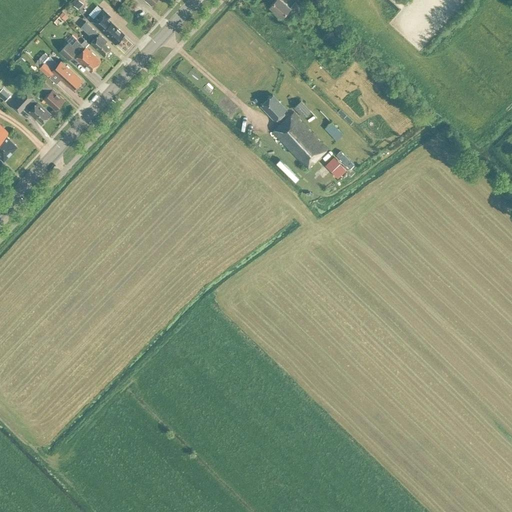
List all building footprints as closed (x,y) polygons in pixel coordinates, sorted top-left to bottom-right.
[(290,7),(281,0),(275,0),(270,6),(282,17),(286,13),(291,17),(294,13),(298,17),(305,9),(295,1),(290,7)] [(108,19),(112,15),(103,6),(94,17),(90,14),(87,17),(116,43),(117,42),(118,41),(120,39),(120,38),(124,34),(108,19)] [(69,16),(63,11),(59,14),(65,20),(69,16)] [(86,21),(81,26),(89,33),(94,38),(91,42),(104,55),(105,54),(106,54),(110,50),(109,50),(110,48),(104,42),(106,40),(99,34),(93,29),(86,21)] [(85,47),(76,39),(71,44),(68,41),(59,51),(68,59),(72,55),(85,66),(86,66),(91,70),(100,61),(95,56),(95,55),(86,46),(85,47)] [(58,66),(44,53),(35,63),(57,83),(62,78),(73,89),(76,85),(78,85),(80,82),(80,81),(81,80),(62,62),(58,66)] [(56,109),(64,100),(52,89),(53,88),(45,81),(41,85),(49,93),(44,98),(56,109)] [(10,95),(3,87),(0,90),(0,95),(5,100),(10,95)] [(38,101),(33,97),(34,96),(27,89),(12,105),(20,112),(26,105),(30,109),(29,111),(36,118),(37,116),(43,121),(46,117),(47,118),(51,114),(38,101)] [(275,120),(286,109),(273,94),(261,105),(275,120)] [(303,117),(311,110),(301,100),(294,107),(303,117)] [(307,168),(328,148),(293,112),(272,131),(307,168)] [(331,121),(324,128),(336,141),(343,134),(331,121)] [(0,156),(4,160),(17,146),(6,135),(9,132),(0,123),(0,156)] [(349,167),(354,163),(341,149),(336,153),(349,167)]
